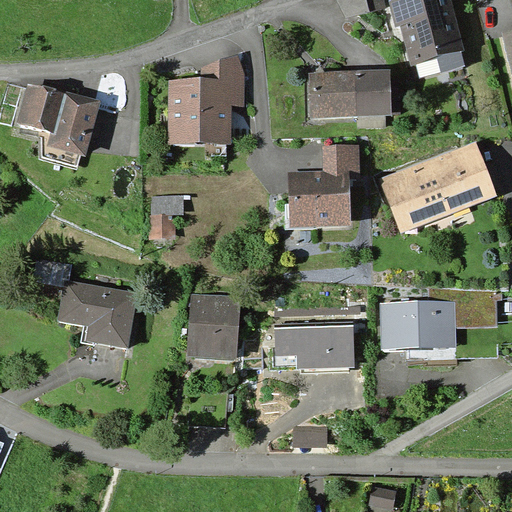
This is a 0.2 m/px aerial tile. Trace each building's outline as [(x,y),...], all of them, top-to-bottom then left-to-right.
[(335,0),(346,18),(371,12),(367,0),(335,0)] [(383,0),(367,0),(371,12),(386,8),(383,0)] [(459,49),(446,0),(401,0),(399,1),(414,61),(459,49)] [(209,82),(170,82),(171,143),(224,142),(231,142),(230,107),(246,107),(244,74),(238,56),(204,68),(209,82)] [(387,75),(312,78),(314,117),(389,115),(387,75)] [(94,104),(31,89),(24,120),(57,129),(53,146),(82,153),(94,104)] [(473,147),(384,182),(403,230),(492,195),(473,147)] [(326,175),(292,176),(293,223),(347,221),(345,173),(355,173),(354,150),(325,151),(326,175)] [(151,197),(151,215),(168,215),(184,215),(183,197),(151,197)] [(169,239),(168,215),(151,215),(149,215),(149,239),(169,239)] [(133,296),(66,284),(60,319),(93,325),(91,339),(124,345),(133,296)] [(234,301),(196,298),(191,352),(229,356),(234,301)] [(450,307),(384,308),(385,346),(451,345),(450,307)] [(277,351),(299,350),(298,330),(298,328),(277,328),(277,351)] [(348,329),(298,330),(299,350),(299,368),(349,367),(348,329)] [(187,425),(226,428),(228,392),(190,390),(187,425)] [(372,486),(368,506),(392,511),(396,491),(372,486)]
